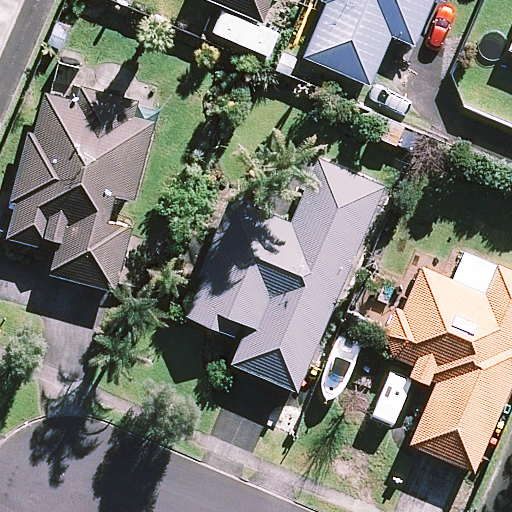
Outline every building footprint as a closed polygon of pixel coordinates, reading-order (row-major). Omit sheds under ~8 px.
[(212,0),(260,21),(269,0),(212,0)] [(322,0),(327,2),(304,56),(368,83),(390,32),(413,42),(430,0),(322,0)] [(117,193),(134,197),(155,121),(135,116),(139,101),(82,86),(78,102),(46,93),(35,132),(29,131),(9,201),(16,203),(7,237),(56,250),(50,273),(114,290),(132,226),(109,220),(117,193)] [(381,110),(371,135),(418,155),(429,130),(381,110)] [(384,187),(318,159),(290,224),(229,198),(196,275),(201,277),(185,315),(242,339),(232,363),(297,390),(384,187)] [(395,306),(384,332),(392,355),(412,364),(408,375),(428,384),(430,379),(436,382),(410,444),(473,470),(511,376),(511,269),(498,264),(486,293),(421,265),(402,309),(395,306)]
